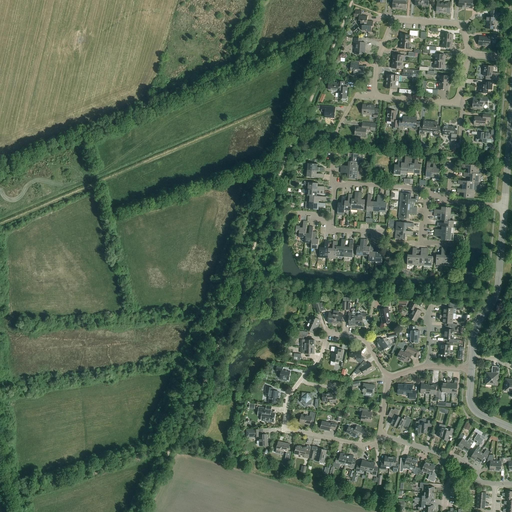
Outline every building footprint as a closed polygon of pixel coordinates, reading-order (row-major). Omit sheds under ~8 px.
[(486,17),(485,29),(496,30),(497,18),(497,14),(497,11),(491,11),(490,13),(490,17),(490,18),(486,17)] [(371,27),(373,27),(373,22),(367,21),(367,16),(359,16),(358,21),(360,21),(360,25),(362,26),(361,31),(366,31),(366,32),(371,32),(371,27)] [(410,43),(411,40),(412,40),(412,36),(417,37),(418,32),(410,31),(410,36),(401,35),(401,39),(400,39),(400,42),(410,43)] [(443,37),(442,41),(453,42),(453,39),(452,39),(453,35),(442,34),(441,37),(443,37)] [(496,41),(496,35),(489,34),(489,38),(479,37),(479,46),(490,46),(490,40),(496,41)] [(365,55),(365,43),(361,43),(362,39),(354,38),(354,44),(355,44),(354,54),(365,55)] [(410,46),(410,43),(400,42),(400,45),(400,49),(411,50),(411,46),(410,46)] [(393,55),(392,62),(402,63),(403,59),(404,59),(404,56),(393,55)] [(363,74),(364,67),(359,67),(359,64),(361,64),(351,63),(350,71),(354,71),(353,75),(358,76),(358,74),(363,74)] [(483,76),(486,76),(486,80),(499,81),(500,74),(492,74),(493,66),(484,66),(483,76)] [(386,79),(385,82),(398,83),(399,79),(398,79),(399,76),(387,75),(386,79)] [(336,91),(337,91),(339,91),(338,98),(342,98),(342,100),(343,100),(345,101),(346,100),(346,99),(347,99),(348,87),(342,87),(343,83),(344,83),(344,82),(337,82),(337,83),(329,82),(328,90),(332,90),(333,91),(336,91)] [(395,86),(396,83),(398,83),(385,82),(385,85),(386,85),(385,89),(396,90),(397,86),(395,86)] [(492,90),(493,83),(485,82),(484,85),(480,85),(479,93),(488,94),(488,90),(492,90)] [(488,105),(488,99),(480,98),(480,101),(473,100),(472,108),(483,109),(483,105),(488,105)] [(375,106),(363,105),(362,114),(374,115),(373,118),(378,118),(379,110),(374,109),(375,106)] [(322,106),(321,112),(325,112),(324,118),(334,119),(335,111),(329,110),(329,107),(322,106)] [(398,128),(399,121),(395,121),(396,111),(388,111),(387,121),(393,122),(392,128),(398,128)] [(490,121),(490,115),(484,115),(483,118),(475,117),(474,125),(482,126),(485,126),(486,121),(490,121)] [(399,120),(399,122),(399,129),(402,129),(402,127),(409,128),(410,117),(403,117),(403,120),(399,120)] [(420,122),(417,121),(417,118),(410,117),(409,128),(415,129),(415,130),(419,131),(420,125),(420,122)] [(430,132),(430,122),(424,121),(423,126),(420,125),(419,131),(419,135),(424,136),(425,132),(430,132)] [(430,122),(430,132),(434,133),(434,136),(439,137),(440,127),(437,127),(437,123),(430,122)] [(376,124),(371,123),(362,123),(362,128),(355,127),(354,136),(365,137),(366,129),(370,130),(375,131),(376,124)] [(451,141),(452,142),(456,142),(457,131),(454,131),(454,127),(448,127),(448,125),(444,125),(444,126),(443,126),(443,135),(451,135),(451,141)] [(495,131),(489,130),(483,130),(483,133),(477,133),(477,140),(478,140),(478,141),(479,141),(479,142),(487,143),(487,139),(492,139),(492,135),(494,135),(494,132),(495,132),(495,131)] [(351,162),(359,163),(361,163),(362,155),(344,153),(344,157),(351,158),(351,162)] [(405,156),(405,159),(405,163),(402,163),(402,159),(401,175),(401,173),(407,173),(409,157),(405,156)] [(394,175),(401,175),(402,159),(399,159),(398,165),(395,165),(394,175)] [(427,160),(427,164),(426,177),(433,178),(434,160),(433,168),(430,168),(431,160),(427,160)] [(341,166),(341,170),(358,171),(359,163),(351,162),(348,162),(348,166),(341,166)] [(308,164),(307,170),(317,171),(324,172),(324,168),(317,168),(318,165),(308,164)] [(463,173),(481,175),(481,174),(479,174),(479,166),(462,165),(461,168),(468,169),(468,173),(463,173)] [(317,171),(307,170),(307,177),(323,178),(324,175),(317,174),(317,171)] [(358,171),(341,170),(340,173),(347,174),(347,179),(357,179),(358,171)] [(458,181),(480,183),(481,175),(463,173),(463,177),(471,177),(470,182),(458,181)] [(463,185),(463,189),(457,189),(475,191),(475,182),(480,183),(458,181),(458,185),(463,185)] [(475,191),(457,189),(457,193),(464,193),(464,198),(474,199),(475,191)] [(401,193),(400,202),(418,203),(418,200),(411,199),(411,194),(401,193)] [(344,211),(351,211),(352,195),(349,195),(348,201),(345,201),(345,197),(344,216),(344,211)] [(399,210),(417,212),(417,208),(410,207),(410,203),(418,204),(418,203),(400,202),(399,210)] [(417,212),(399,210),(399,218),(409,219),(409,215),(416,215),(417,212)] [(451,215),(434,213),(434,217),(441,217),(440,220),(454,222),(454,221),(450,221),(451,215)] [(296,226),(296,227),(296,235),(299,236),(299,238),(305,238),(306,234),(307,222),(303,221),(303,228),(300,228),(300,226),(296,226)] [(397,222),(396,231),(413,232),(406,231),(406,227),(413,228),(414,224),(397,222)] [(413,232),(396,231),(395,239),(405,240),(405,235),(413,236),(413,232)] [(451,235),(435,233),(434,237),(441,237),(441,240),(451,241),(451,235)] [(337,247),(336,257),(344,257),(345,247),(345,240),(342,240),(341,247),(337,247)] [(349,247),(345,247),(344,257),(352,258),(354,241),(350,240),(349,247)] [(327,259),(328,249),(329,241),(325,241),(324,248),(320,248),(319,258),(327,259)] [(328,249),(327,259),(336,259),(336,257),(337,247),(337,242),(333,242),(333,249),(328,249)] [(415,266),(416,248),(413,248),(412,255),(408,255),(407,265),(415,266)] [(417,248),(416,248),(415,266),(424,266),(425,249),(421,249),(420,256),(416,256),(417,248)] [(444,266),(446,248),(442,248),(441,255),(437,255),(436,265),(444,266)] [(446,249),(446,248),(444,266),(452,267),(454,249),(450,249),(449,256),(445,256),(446,249)] [(425,249),(424,266),(432,267),(433,257),(428,257),(428,249),(425,249)] [(316,313),(318,312),(321,312),(318,303),(312,304),(314,309),(315,308),(316,313)] [(416,322),(421,311),(416,308),(417,306),(412,303),(409,308),(413,310),(409,318),(416,322)] [(461,306),(450,306),(450,308),(444,308),(443,313),(453,314),(454,309),(456,309),(457,310),(461,310),(463,310),(463,307),(461,307),(461,306)] [(383,324),(391,322),(390,317),(388,307),(379,309),(382,321),(383,320),(383,324)] [(335,324),(336,311),(334,311),(333,314),(329,313),(328,323),(333,323),(333,324),(335,324)] [(356,316),(356,326),(362,327),(362,321),(363,321),(363,319),(366,319),(366,314),(362,314),(362,312),(356,312),(356,316)] [(311,316),(308,323),(318,327),(320,323),(319,323),(320,320),(311,316)] [(452,324),(453,319),(443,318),(443,323),(448,324),(448,327),(451,327),(455,327),(457,327),(457,324),(452,324)] [(318,327),(308,323),(305,329),(315,333),(316,330),(316,331),(318,327)] [(419,336),(420,331),(416,331),(416,327),(409,326),(408,333),(410,333),(410,338),(409,338),(409,342),(414,343),(414,342),(418,343),(419,336)] [(455,327),(451,327),(451,329),(445,329),(444,334),(454,335),(454,330),(457,330),(457,327),(455,327)] [(460,340),(456,340),(454,340),(454,335),(444,334),(444,339),(450,340),(449,342),(453,343),(460,343),(460,340)] [(384,350),(388,348),(383,339),(375,343),(381,352),(384,350)] [(440,350),(450,350),(451,346),(453,346),(453,343),(449,342),(447,342),(447,345),(441,344),(440,350)] [(408,347),(406,352),(405,351),(404,353),(400,351),(397,357),(401,359),(401,360),(404,362),(405,361),(408,362),(412,355),(414,356),(414,357),(418,358),(419,352),(408,347)] [(335,362),(339,363),(340,359),(342,359),(343,350),(336,349),(335,354),(332,353),(331,365),(335,365),(335,362)] [(360,364),(365,358),(361,355),(362,351),(354,350),(351,349),(350,357),(353,358),(353,357),(358,358),(358,359),(357,360),(360,364)] [(450,350),(440,350),(440,355),(446,355),(446,358),(452,359),(452,356),(450,355),(450,350)] [(370,363),(363,368),(361,365),(356,370),(358,374),(363,371),(365,375),(374,369),(370,363)] [(289,379),(291,372),(283,371),(284,367),(277,365),(276,372),(279,373),(279,372),(281,372),(280,377),(282,377),(281,380),(287,382),(287,379),(289,379)] [(499,368),(497,367),(492,366),(492,374),(487,373),(486,384),(497,385),(498,373),(499,373),(499,368)] [(261,381),(257,389),(261,391),(266,383),(261,381)] [(439,395),(439,398),(439,399),(441,400),(442,393),(447,393),(448,383),(447,383),(442,383),(442,389),(439,389),(439,391),(439,395)] [(374,394),(375,385),(364,384),(362,392),(374,394)] [(416,399),(416,392),(412,391),(413,386),(407,385),(407,386),(399,385),(398,394),(410,395),(409,399),(416,399)] [(439,391),(436,391),(437,385),(432,385),(431,395),(436,395),(436,397),(439,398),(439,395),(439,391)] [(265,392),(265,396),(270,396),(269,402),(276,404),(277,398),(278,398),(279,397),(278,396),(278,392),(273,391),(273,388),(266,387),(265,392)] [(301,403),(302,403),(306,408),(310,404),(311,404),(313,394),(302,393),(301,401),(301,402),(301,403)] [(330,404),(336,403),(336,396),(333,396),(332,394),(322,394),(323,401),(330,400),(330,404)] [(275,414),(271,413),(271,409),(260,408),(259,414),(263,415),(262,421),(273,422),(275,414)] [(371,422),(373,413),(368,412),(368,410),(360,408),(360,411),(362,412),(361,420),(371,422)] [(391,410),(388,416),(391,417),(394,419),(391,424),(396,427),(396,428),(401,418),(397,416),(399,413),(394,411),(391,410)] [(311,412),(310,414),(310,417),(301,415),(300,423),(310,425),(311,421),(314,421),(316,413),(311,412)] [(401,418),(396,428),(401,430),(404,426),(408,428),(412,420),(405,417),(404,419),(401,418)] [(418,421),(418,422),(413,421),(413,428),(416,429),(415,435),(421,435),(423,419),(422,419),(421,419),(418,421)] [(424,419),(423,419),(421,435),(422,433),(427,433),(428,428),(431,428),(431,421),(426,420),(425,419),(424,419)] [(335,430),(337,424),(331,422),(331,424),(322,422),(320,429),(327,430),(327,431),(330,431),(330,429),(335,430)] [(445,425),(442,425),(437,423),(435,430),(438,430),(437,436),(442,437),(442,439),(445,429),(445,427),(445,425)] [(359,436),(362,429),(357,426),(355,429),(349,427),(346,433),(355,437),(356,435),(359,436)] [(445,429),(442,439),(448,441),(449,435),(452,436),(454,429),(449,428),(448,431),(445,430),(445,429)] [(246,430),(247,437),(259,437),(259,441),(258,441),(257,442),(257,445),(258,446),(260,446),(268,446),(268,439),(267,439),(267,435),(259,435),(259,430),(246,430)] [(482,436),(481,436),(483,433),(480,431),(474,439),(478,442),(480,437),(480,438),(482,436)] [(462,450),(469,439),(467,441),(465,440),(467,437),(465,435),(457,447),(462,450)] [(469,439),(462,450),(467,453),(474,442),(469,439)] [(280,454),(281,451),(287,452),(285,459),(289,460),(291,452),(288,451),(290,444),(278,441),(276,453),(280,454)] [(308,459),(310,452),(306,451),(307,448),(297,446),(295,454),(304,456),(304,458),(308,459)] [(470,458),(475,461),(481,453),(478,451),(480,448),(478,447),(470,458)] [(324,462),(327,451),(323,450),(323,449),(318,448),(317,454),(315,454),(315,452),(312,451),(310,458),(314,459),(316,459),(315,461),(320,462),(324,462)] [(481,453),(475,461),(480,464),(484,457),(487,459),(490,452),(486,450),(483,454),(481,453)] [(345,465),(347,456),(344,455),(345,454),(340,453),(340,456),(337,456),(336,461),(334,462),(333,467),(340,469),(341,464),(345,465)] [(350,456),(347,456),(345,465),(350,466),(350,468),(354,469),(356,460),(353,459),(354,456),(350,455),(350,456)] [(490,471),(495,471),(496,461),(493,461),(493,455),(490,455),(487,463),(490,463),(490,471)] [(390,467),(391,457),(385,456),(385,463),(381,462),(381,469),(386,470),(386,467),(390,467)] [(407,456),(405,464),(401,463),(400,472),(403,472),(404,469),(406,470),(406,468),(409,469),(413,458),(407,456)] [(399,464),(398,464),(398,462),(396,462),(397,458),(391,457),(390,467),(393,467),(393,471),(398,472),(399,464)] [(412,472),(414,472),(413,474),(417,475),(418,473),(420,468),(416,467),(418,460),(413,458),(409,469),(412,470),(412,472)] [(505,463),(505,458),(502,458),(500,458),(499,462),(496,461),(495,471),(501,472),(502,464),(505,463)] [(367,471),(369,462),(366,462),(366,461),(362,460),(361,466),(357,465),(356,471),(360,472),(360,470),(367,471)] [(371,463),(369,462),(367,471),(372,473),(372,475),(376,476),(378,468),(374,467),(375,463),(372,462),(371,463)] [(427,473),(431,464),(425,462),(423,468),(420,467),(420,468),(418,473),(423,475),(424,472),(427,473)] [(433,474),(436,466),(431,464),(427,473),(430,474),(428,480),(434,482),(437,475),(433,474)] [(424,492),(435,493),(434,493),(434,487),(427,487),(427,483),(420,483),(420,488),(424,489),(424,492)] [(422,492),(422,496),(420,496),(420,501),(427,502),(427,499),(434,499),(435,493),(424,492),(424,493),(422,492)] [(414,504),(419,504),(419,507),(417,508),(419,510),(419,511),(423,511),(434,511),(433,511),(434,506),(426,505),(427,502),(420,501),(414,501),(414,504)]
